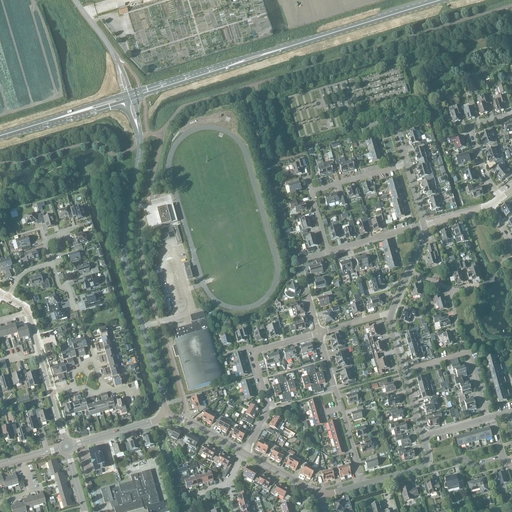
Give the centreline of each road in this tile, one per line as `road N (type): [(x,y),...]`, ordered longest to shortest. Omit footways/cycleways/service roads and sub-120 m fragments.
road 1 (secondary): [(442,0),(128,96)]
road 2 (tertiary): [(164,413),(126,268),(139,154),(128,96)]
road 3 (residential): [(363,485),(318,332)]
road 4 (residential): [(487,418),(468,354),(402,370)]
road 5 (secondary): [(128,96),(0,135)]
